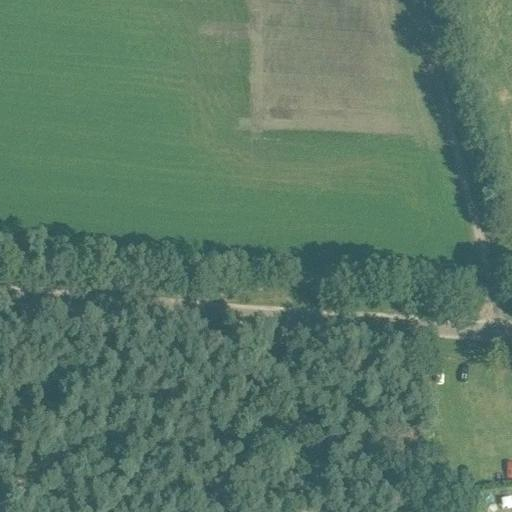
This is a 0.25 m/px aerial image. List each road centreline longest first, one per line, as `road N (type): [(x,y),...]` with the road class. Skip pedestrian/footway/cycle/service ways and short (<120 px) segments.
road 1 (unclassified): [(0,293),(511,331)]
road 2 (track): [(497,330),(496,289),(432,0)]
